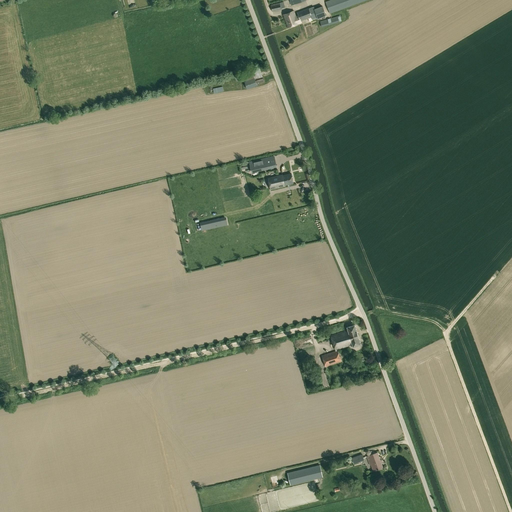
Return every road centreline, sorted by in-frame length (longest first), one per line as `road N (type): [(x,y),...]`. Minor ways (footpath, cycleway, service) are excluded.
road 1 (unclassified): [(435,511),(247,0)]
road 2 (track): [(0,400),(363,314)]
road 3 (unknown): [(408,437),(251,477)]
